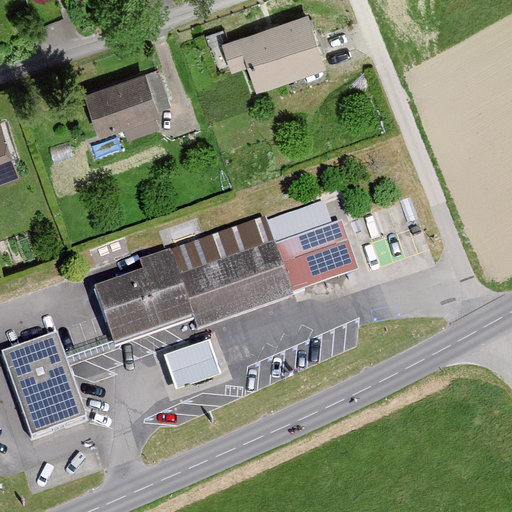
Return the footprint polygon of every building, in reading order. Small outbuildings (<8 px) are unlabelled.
[(309,8),(222,39),(232,68),(250,61),(259,85),(328,60),(309,8)] [(148,69),(86,91),(100,129),(161,108),(148,69)] [(0,117),(0,178),(18,173),(0,117)] [(143,271),(96,287),(117,348),(177,328),(195,321),(198,330),(294,297),(360,274),(332,195),(267,218),(139,261),(143,271)] [(89,419),(58,331),(0,350),(0,359),(28,440),(89,419)] [(209,339),(164,355),(170,373),(176,389),(221,374),(215,358),(209,339)]
